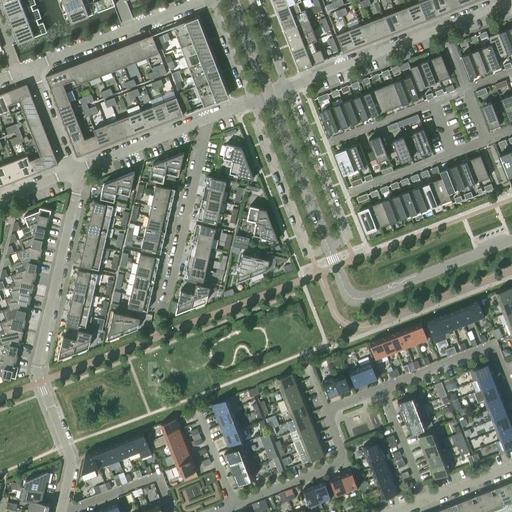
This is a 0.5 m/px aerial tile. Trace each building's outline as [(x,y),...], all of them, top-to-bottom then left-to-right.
[(2,0),(1,0),(7,14),(31,5),(29,0),(2,0)] [(70,0),(64,3),(68,12),(89,4),(87,0),(93,0),(94,2),(98,0),(70,0)] [(89,4),(68,12),(72,22),(93,14),(89,5),(95,3),(98,12),(114,6),(112,0),(98,0),(94,2),(89,4)] [(272,0),(277,10),(301,0),(272,0)] [(277,10),(281,20),(305,10),(301,0),(277,10)] [(431,0),(425,0),(419,3),(426,21),(427,20),(431,18),(432,18),(433,18),(434,17),(435,17),(436,17),(437,16),(438,16),(431,0)] [(445,0),(431,0),(438,16),(438,15),(443,14),(444,14),(444,13),(446,12),(447,13),(447,12),(449,11),(450,12),(445,0)] [(458,0),(445,0),(450,12),(450,11),(455,9),(456,9),(458,8),(459,8),(459,7),(461,7),(462,7),(458,0)] [(419,3),(407,7),(414,25),(415,25),(419,23),(420,23),(422,22),(423,22),(423,21),(425,20),(426,21),(419,3)] [(7,14),(12,28),(37,19),(31,5),(7,14)] [(407,7),(395,12),(402,30),(403,30),(403,29),(408,27),(409,28),(409,27),(411,26),(411,27),(412,26),(414,25),(407,7)] [(281,20),(284,30),(309,20),(305,10),(281,20)] [(395,12),(384,16),(391,34),(391,35),(391,34),(395,32),(396,33),(396,32),(399,31),(400,31),(400,30),(402,30),(395,12)] [(384,16),(372,21),(379,39),(380,38),(384,36),(385,37),(386,36),(387,35),(388,36),(388,35),(390,34),(391,34),(384,16)] [(173,27),(177,37),(199,28),(197,24),(197,23),(195,19),(196,19),(195,18),(173,27)] [(37,19),(12,28),(18,43),(42,34),(37,19)] [(284,30),(288,40),(313,30),(309,20),(284,30)] [(372,21),(360,26),(367,43),(367,44),(368,43),(372,41),(373,42),(373,41),(375,40),(376,40),(377,40),(378,39),(379,39),(372,21)] [(360,26),(348,30),(355,48),(356,48),(356,47),(360,46),(361,46),(361,45),(364,45),(365,44),(367,43),(360,26)] [(177,37),(181,47),(203,38),(201,34),(201,33),(200,33),(199,29),(199,28),(177,37)] [(499,32),(508,54),(507,53),(511,51),(511,36),(509,28),(509,29),(509,30),(500,33),(499,32)] [(292,49),(294,49),(317,40),(313,30),(288,40),(292,49)] [(355,48),(348,30),(336,35),(343,53),(344,53),(344,52),(349,50),(350,51),(350,50),(355,48)] [(488,37),(492,46),(492,45),(497,57),(498,57),(507,53),(507,55),(508,54),(499,32),(499,33),(499,34),(490,37),(489,36),(488,37)] [(141,40),(140,40),(147,58),(160,53),(159,51),(152,35),(152,36),(146,38),(146,37),(145,38),(144,39),(143,38),(142,39),(141,40)] [(181,47),(185,57),(207,48),(206,48),(205,44),(205,43),(204,42),(203,39),(203,38),(181,47)] [(129,44),(128,44),(135,62),(147,58),(140,40),(136,42),(135,42),(134,42),(132,43),(131,43),(131,44),(129,44)] [(296,59),(298,58),(321,50),(317,40),(294,49),(292,50),(296,59)] [(117,49),(124,67),(135,62),(128,44),(128,45),(124,46),(123,46),(123,47),(120,48),(120,47),(119,48),(117,49)] [(482,48),(490,70),(501,66),(498,57),(497,57),(492,45),(492,46),(483,49),(482,48)] [(185,57),(189,67),(211,58),(210,58),(209,53),(208,52),(207,49),(207,48),(185,57)] [(472,52),(480,74),(481,74),(480,73),(490,69),(490,70),(482,48),(481,48),(482,49),(472,53),(472,52)] [(105,53),(112,71),(124,67),(117,49),(116,49),(111,51),(110,52),(108,52),(107,53),(106,54),(105,53)] [(321,50),(298,58),(296,59),(300,70),(325,60),(321,50)] [(480,74),(472,52),(471,52),(472,53),(462,57),(462,56),(461,56),(470,78),(471,78),(470,77),(480,73),(480,74)] [(94,58),(93,58),(100,76),(112,71),(105,53),(104,54),(100,56),(100,55),(99,56),(94,58)] [(441,55),(431,59),(439,81),(450,77),(441,55)] [(82,63),(81,62),(88,80),(100,76),(93,58),(93,59),(88,60),(87,60),(87,61),(82,63)] [(189,67),(192,77),(215,68),(214,68),(212,63),(213,63),(212,62),(211,59),(211,58),(189,67)] [(431,59),(421,63),(429,85),(439,81),(431,59)] [(70,67),(74,80),(76,85),(88,80),(81,62),(81,63),(76,65),(75,65),(73,66),(72,67),(70,67)] [(421,63),(411,67),(420,89),(429,85),(421,63)] [(45,76),(50,88),(63,83),(63,84),(74,80),(70,67),(45,76)] [(192,77),(196,87),(219,78),(218,78),(216,73),(217,72),(216,72),(214,69),(215,68),(192,77)] [(414,74),(404,79),(412,101),(423,96),(414,74)] [(196,87),(200,97),(223,88),(222,88),(220,83),(220,82),(218,79),(219,78),(196,87)] [(404,79),(394,82),(402,105),(412,101),(404,79)] [(495,84),(497,89),(508,85),(506,80),(495,84)] [(394,82),(384,86),(392,108),(402,105),(394,82)] [(50,88),(57,107),(70,102),(63,84),(63,83),(50,88)] [(19,101),(31,95),(27,84),(3,93),(8,105),(19,101)] [(455,90),(455,89),(453,85),(445,88),(447,93),(455,90)] [(384,86),(373,90),(382,112),(392,108),(384,86)] [(223,88),(200,97),(204,107),(227,98),(226,98),(226,97),(224,93),(224,92),(223,92),(222,89),(223,88)] [(488,93),(486,88),(475,92),(477,97),(488,93)] [(373,90),(363,94),(372,116),(382,112),(373,90)] [(0,115),(10,111),(8,105),(3,93),(2,94),(0,94),(0,115)] [(317,97),(319,102),(330,98),(328,93),(317,97)] [(363,94),(353,98),(362,120),(372,116),(363,94)] [(511,94),(511,95),(502,99),(501,98),(509,120),(510,120),(510,119),(511,118),(511,94)] [(31,95),(19,101),(26,119),(39,115),(31,95)] [(181,97),(184,104),(189,101),(188,100),(192,99),(192,98),(189,97),(187,97),(186,95),(181,97)] [(89,103),(86,96),(80,99),(87,117),(93,114),(91,108),(89,108),(87,104),(89,103)] [(164,102),(171,120),(172,119),(177,117),(177,118),(178,117),(180,116),(181,116),(183,115),(184,115),(177,97),(164,102)] [(353,98),(343,102),(352,124),(362,120),(353,98)] [(65,126),(78,121),(70,102),(57,107),(65,126)] [(153,106),(160,124),(165,122),(166,122),(166,121),(171,120),(164,102),(153,106)] [(343,102),(333,106),(342,128),(352,124),(343,102)] [(499,124),(500,124),(496,112),(502,110),(499,102),(493,105),(492,102),(491,102),(491,103),(482,107),(481,106),(489,128),(490,128),(490,127),(499,123),(499,124)] [(141,111),(148,129),(148,128),(152,127),(153,127),(153,126),(159,124),(160,124),(153,106),(141,111)] [(342,128),(333,106),(319,112),(327,134),(342,128)] [(129,115),(136,134),(137,133),(141,131),(142,131),(144,130),(145,130),(145,129),(147,129),(148,129),(141,111),(129,115)] [(408,118),(410,124),(420,119),(418,114),(408,118)] [(46,133),(39,115),(26,119),(33,138),(46,133)] [(117,120),(124,138),(125,137),(129,136),(130,136),(130,135),(132,134),(133,135),(134,134),(135,133),(136,134),(129,115),(117,120)] [(106,124),(113,143),(113,142),(117,140),(118,141),(118,140),(121,139),(124,138),(117,120),(106,124)] [(72,145),(85,139),(84,138),(81,130),(78,121),(65,126),(72,145)] [(400,127),(398,122),(387,126),(389,131),(400,127)] [(17,123),(10,126),(13,133),(15,132),(14,131),(19,129),(17,123)] [(96,134),(101,147),(101,146),(106,145),(107,145),(107,144),(109,144),(110,144),(110,143),(112,142),(113,143),(106,124),(94,129),(96,134)] [(431,151),(432,150),(424,128),(423,129),(423,130),(414,133),(413,132),(413,133),(414,135),(407,138),(413,151),(419,149),(421,155),(422,154),(422,153),(431,150),(431,151)] [(224,133),(225,137),(237,132),(235,129),(224,133)] [(53,152),(46,133),(33,138),(40,156),(41,157),(53,152)] [(101,147),(96,134),(84,138),(85,139),(72,145),(77,157),(101,147)] [(377,161),(389,157),(380,135),(369,139),(373,151),(367,153),(370,161),(376,159),(377,161)] [(16,136),(14,137),(17,144),(24,142),(22,136),(17,138),(16,136)] [(411,159),(412,158),(404,136),(403,136),(403,138),(394,141),(393,140),(392,140),(394,143),(387,146),(390,153),(397,151),(401,163),(402,162),(401,161),(411,157),(411,159)] [(360,143),(349,147),(358,169),(368,165),(360,143)] [(223,158),(233,160),(233,159),(247,163),(241,147),(226,144),(223,158)] [(358,169),(349,147),(335,153),(344,175),(358,169)] [(511,155),(510,151),(510,152),(501,156),(500,155),(508,177),(509,177),(509,176),(511,174),(511,155)] [(40,156),(30,160),(27,155),(29,161),(34,173),(58,164),(53,152),(41,157),(40,156)] [(184,152),(168,158),(165,172),(165,173),(178,176),(184,152)] [(27,155),(15,160),(22,178),(23,177),(28,175),(28,176),(29,175),(33,173),(34,173),(29,161),(27,155)] [(470,159),(479,181),(479,180),(488,177),(489,178),(489,177),(481,155),(480,156),(480,157),(471,160),(470,159)] [(150,183),(156,184),(162,186),(163,182),(165,173),(165,172),(168,158),(153,164),(149,179),(151,179),(150,183)] [(233,159),(233,160),(230,173),(253,178),(247,163),(233,159)] [(460,163),(469,185),(468,184),(478,180),(478,181),(479,181),(470,159),(470,161),(461,164),(460,163)] [(15,160),(4,164),(11,182),(16,180),(17,180),(17,179),(22,178),(15,160)] [(450,167),(459,189),(458,188),(468,184),(468,185),(469,185),(460,163),(460,165),(451,168),(450,167)] [(4,164),(0,165),(0,186),(4,184),(5,185),(5,184),(7,183),(8,184),(8,183),(10,182),(11,183),(11,182),(4,164)] [(381,170),(383,175),(394,171),(392,166),(381,170)] [(440,171),(452,200),(452,199),(449,192),(458,188),(458,189),(459,189),(450,167),(450,168),(441,172),(440,171)] [(135,171),(119,177),(116,191),(116,192),(129,195),(135,171)] [(433,181),(432,181),(441,204),(442,203),(441,202),(451,199),(451,200),(452,200),(440,171),(439,171),(442,179),(433,183),(433,181)] [(207,176),(204,187),(224,191),(226,180),(214,177),(207,176)] [(101,201),(94,200),(113,205),(114,201),(116,192),(116,191),(119,177),(104,183),(100,198),(102,199),(102,202),(101,201)] [(351,182),(353,187),(363,183),(361,178),(351,182)] [(422,185),(431,208),(432,207),(431,206),(440,203),(441,204),(432,181),(432,182),(432,183),(423,186),(422,185)] [(156,184),(153,195),(173,200),(175,189),(174,188),(162,186),(156,184)] [(494,189),(494,188),(492,184),(484,187),(486,192),(494,189)] [(412,189),(421,211),(421,210),(430,206),(431,208),(422,185),(422,187),(413,190),(412,189)] [(204,187),(202,197),(221,202),(224,191),(204,187)] [(402,193),(411,215),(411,214),(420,210),(421,212),(421,211),(412,189),(412,191),(403,194),(402,193)] [(357,198),(359,203),(369,199),(367,193),(357,198)] [(392,197),(401,219),(401,218),(410,214),(411,216),(411,215),(402,193),(402,194),(393,198),(392,197)] [(153,195),(151,206),(170,210),(173,200),(153,195)] [(202,197),(200,208),(219,212),(221,202),(202,197)] [(382,201),(391,223),(391,222),(400,218),(401,220),(401,219),(392,197),(392,198),(382,202),(382,201)] [(94,200),(92,212),(111,216),(114,205),(113,205),(94,200)] [(372,205),(381,227),(381,226),(390,222),(390,223),(391,223),(382,201),(381,201),(382,202),(372,206),(372,205)] [(247,219),(256,221),(257,221),(271,224),(265,209),(250,205),(247,219)] [(381,227),(372,205),(371,205),(372,206),(362,210),(358,212),(366,231),(370,230),(380,226),(380,227),(381,227)] [(25,216),(29,225),(38,222),(47,224),(48,220),(49,220),(52,209),(41,206),(40,210),(25,216)] [(151,206),(149,216),(168,221),(170,210),(151,206)] [(219,212),(200,208),(197,219),(216,223),(219,212)] [(92,212),(89,222),(109,226),(112,227),(115,217),(111,216),(92,212)] [(149,216),(146,227),(165,231),(168,221),(149,216)] [(15,222),(13,231),(21,228),(19,221),(15,222)] [(257,221),(256,221),(253,234),(277,240),(271,224),(257,221)] [(23,227),(26,237),(35,234),(44,236),(44,235),(45,232),(47,232),(49,224),(47,224),(38,222),(29,225),(23,227)] [(89,222),(87,233),(106,237),(109,226),(89,222)] [(196,223),(193,234),(213,238),(216,227),(196,223)] [(146,227),(144,238),(163,242),(165,231),(146,227)] [(12,234),(10,243),(18,240),(16,233),(12,234)] [(87,233),(84,243),(104,247),(106,237),(87,233)] [(20,239),(24,248),(24,249),(32,246),(41,248),(41,247),(42,244),(44,244),(46,236),(44,235),(44,236),(35,234),(26,237),(20,239)] [(193,234),(191,244),(211,249),(213,238),(193,234)] [(235,234),(234,242),(248,245),(249,238),(235,234)] [(163,242),(144,238),(141,248),(160,253),(163,242)] [(84,243),(82,254),(101,258),(104,247),(84,243)] [(191,244),(189,255),(208,259),(211,249),(191,244)] [(9,246),(7,255),(15,252),(13,245),(9,246)] [(17,251),(21,260),(21,261),(29,257),(39,259),(39,255),(41,256),(43,248),(41,247),(41,248),(32,246),(24,249),(24,248),(17,251)] [(140,252),(138,263),(157,268),(160,257),(140,252)] [(249,277),(254,255),(243,252),(236,282),(249,277)] [(101,258),(82,254),(79,265),(99,269),(101,258)] [(189,255),(186,265),(206,270),(208,259),(189,255)] [(269,259),(254,255),(249,277),(267,270),(269,259)] [(6,258),(4,267),(12,264),(9,257),(6,258)] [(15,263),(18,272),(27,269),(36,271),(37,267),(39,268),(40,259),(39,259),(29,257),(21,261),(21,260),(15,263)] [(138,263),(135,274),(155,278),(157,268),(138,263)] [(293,271),(291,264),(283,267),(286,274),(293,271)] [(184,276),(185,277),(197,279),(203,281),(206,270),(186,265),(184,276)] [(3,270),(1,279),(9,276),(6,269),(3,270)] [(12,274),(15,284),(16,284),(24,281),(33,283),(34,279),(36,279),(38,271),(36,271),(27,269),(18,272),(12,274)] [(79,269),(76,280),(95,284),(98,273),(79,269)] [(135,274),(133,284),(152,289),(155,278),(135,274)] [(197,279),(196,283),(194,293),(191,307),(206,301),(210,286),(208,286),(209,282),(203,281),(197,279)] [(76,280),(74,290),(93,295),(95,284),(76,280)] [(9,286),(13,296),(21,293),(30,295),(30,294),(31,291),(33,291),(35,283),(33,283),(24,281),(16,284),(15,284),(9,286)] [(133,284),(130,295),(150,299),(152,289),(133,284)] [(511,287),(496,293),(500,304),(511,299),(511,287)] [(74,290),(71,301),(90,305),(93,295),(74,290)] [(194,293),(181,290),(175,313),(191,307),(194,293)] [(6,298),(10,307),(10,308),(19,304),(28,307),(28,306),(29,302),(30,303),(32,295),(30,294),(30,295),(21,293),(13,296),(6,298)] [(130,295),(128,306),(138,308),(147,311),(150,299),(130,295)] [(511,299),(500,304),(504,314),(511,310),(511,299)] [(478,300),(467,304),(474,321),(484,317),(478,300)] [(71,301),(69,311),(88,316),(90,305),(71,301)] [(4,310),(7,319),(7,320),(16,316),(25,318),(26,314),(28,315),(30,307),(28,306),(28,307),(19,304),(10,308),(10,307),(4,310)] [(467,304),(457,308),(464,325),(474,321),(467,304)] [(457,308),(447,312),(454,329),(464,325),(457,308)] [(69,311),(66,322),(67,323),(79,325),(85,327),(88,316),(69,311)] [(119,335),(124,313),(113,311),(107,340),(119,335)] [(447,312),(437,316),(446,339),(444,333),(454,329),(447,312)] [(140,317),(124,313),(119,335),(138,328),(140,317)] [(1,322),(5,331),(13,328),(22,330),(23,326),(25,326),(27,318),(25,318),(16,316),(7,320),(7,319),(1,322)] [(437,316),(427,320),(436,343),(446,339),(437,316)] [(421,323),(410,327),(417,344),(427,340),(421,323)] [(79,325),(78,329),(76,338),(77,338),(73,353),(89,347),(92,332),(90,331),(91,328),(85,327),(79,325)] [(410,327),(400,331),(407,348),(417,344),(410,327)] [(0,332),(0,337),(2,343),(11,340),(20,342),(20,338),(22,338),(24,330),(22,330),(13,328),(5,331),(0,332)] [(400,331),(390,334),(397,352),(407,348),(400,331)] [(390,334),(380,338),(387,355),(397,352),(390,334)] [(77,338),(76,338),(63,335),(58,359),(73,353),(77,338)] [(387,355),(380,338),(370,342),(376,360),(387,355)] [(0,343),(0,354),(8,352),(17,354),(17,353),(18,350),(20,350),(21,342),(20,342),(11,340),(2,343),(0,343)] [(0,365),(5,363),(14,365),(15,361),(17,362),(19,354),(17,353),(17,354),(8,352),(0,354),(0,365)] [(371,362),(360,366),(367,383),(377,379),(371,362)] [(473,369),(477,379),(494,373),(490,362),(473,369)] [(14,365),(5,363),(0,365),(0,376),(3,376),(12,378),(12,377),(11,377),(12,373),(14,374),(16,366),(14,365)] [(393,370),(392,370),(395,377),(399,375),(395,363),(391,365),(393,370)] [(367,383),(360,366),(350,370),(356,387),(367,383)] [(276,379),(281,389),(298,383),(293,372),(276,379)] [(344,373),(333,377),(340,394),(350,390),(344,373)] [(472,381),(476,391),(481,390),(498,383),(494,373),(477,379),(472,381)] [(340,394),(333,377),(323,381),(329,398),(340,394)] [(435,384),(441,397),(447,395),(442,381),(435,384)] [(457,387),(455,381),(446,385),(448,391),(457,387)] [(281,389),(284,400),(301,393),(298,383),(281,389)] [(498,383),(481,390),(485,400),(502,393),(498,383)] [(450,395),(452,401),(458,398),(455,392),(450,395)] [(284,400),(288,410),(305,403),(301,393),(284,400)] [(485,400),(489,410),(506,403),(502,393),(485,400)] [(212,404),(216,415),(239,406),(235,395),(212,404)] [(447,396),(447,395),(441,397),(441,398),(444,404),(449,402),(447,396)] [(398,402),(402,413),(419,406),(415,396),(398,402)] [(288,410),(292,420),(309,413),(305,403),(288,410)] [(489,410),(493,420),(510,413),(506,403),(489,410)] [(216,415),(220,425),(237,418),(233,409),(239,406),(216,415)] [(402,413),(406,423),(423,416),(419,406),(402,413)] [(286,422),(290,432),(313,423),(309,413),(286,422)] [(493,420),(497,430),(511,423),(511,418),(510,413),(493,420)] [(423,416),(406,423),(410,433),(427,427),(423,416)] [(160,424),(164,435),(181,428),(177,418),(160,424)] [(220,425),(224,435),(247,426),(247,425),(240,428),(237,418),(220,425)] [(290,432),(294,442),(317,433),(313,423),(290,432)] [(511,423),(497,430),(501,440),(511,435),(511,423)] [(247,426),(224,435),(228,445),(251,436),(247,426)] [(164,435),(168,445),(185,438),(181,428),(164,435)] [(418,437),(422,447),(439,441),(435,430),(418,437)] [(143,431),(132,435),(139,452),(142,459),(152,454),(143,431)] [(193,435),(196,445),(203,442),(199,433),(193,435)] [(294,442),(298,452),(321,443),(317,433),(294,442)] [(387,437),(389,443),(395,440),(393,434),(387,437)] [(132,435),(122,439),(129,456),(139,452),(132,435)] [(501,440),(496,442),(500,452),(511,447),(511,435),(501,440)] [(168,445),(172,455),(189,448),(185,438),(168,445)] [(122,439),(112,443),(119,460),(129,456),(122,439)] [(265,449),(274,446),(271,440),(263,443),(265,449)] [(362,447),(366,458),(383,451),(379,440),(362,447)] [(422,447),(426,458),(443,451),(439,441),(422,447)] [(112,443),(102,447),(109,464),(119,460),(112,443)] [(321,443),(298,452),(302,463),(325,453),(321,443)] [(224,453),(228,464),(252,455),(248,444),(224,453)] [(278,456),(274,446),(265,449),(269,460),(273,458),(278,456)] [(102,447),(92,451),(99,468),(109,464),(102,447)] [(172,455),(176,465),(193,458),(189,448),(172,455)] [(99,468),(92,451),(86,453),(81,475),(99,468)] [(366,458),(370,468),(387,461),(383,451),(366,458)] [(426,458),(430,468),(447,461),(443,451),(426,458)] [(472,455),(474,462),(480,460),(477,453),(472,455)] [(228,464),(232,474),(249,467),(246,458),(252,455),(228,464)] [(278,472),(283,470),(280,463),(278,456),(273,458),(278,472)] [(198,476),(195,469),(197,469),(193,458),(176,465),(180,475),(182,475),(184,481),(198,476)] [(202,460),(204,466),(211,463),(209,458),(202,460)] [(370,468),(374,478),(391,471),(387,461),(370,468)] [(447,461),(430,468),(434,478),(451,471),(447,461)] [(249,467),(232,474),(236,484),(253,478),(249,467)] [(27,478),(25,487),(43,491),(48,471),(48,470),(27,478)] [(351,471),(341,475),(347,492),(358,488),(351,471)] [(374,478),(378,488),(395,481),(391,471),(374,478)] [(202,504),(220,501),(217,484),(210,485),(209,475),(204,475),(205,483),(207,483),(208,491),(200,492),(200,490),(189,491),(189,497),(180,498),(182,511),(202,508),(202,504)] [(347,492),(341,475),(330,479),(337,496),(347,492)] [(324,481),(314,485),(320,502),(331,498),(324,481)] [(395,481),(378,488),(382,498),(399,491),(395,481)] [(511,484),(511,482),(496,488),(497,490),(492,492),(491,489),(476,495),(477,498),(473,499),(472,497),(457,503),(458,505),(454,507),(453,504),(438,510),(438,511),(433,511),(481,511),(511,500),(511,484)] [(94,487),(96,494),(102,492),(99,485),(94,487)] [(320,502),(314,485),(303,489),(310,506),(320,502)] [(22,497),(32,500),(32,499),(41,501),(43,491),(25,487),(22,497)] [(287,496),(289,500),(296,498),(294,493),(293,494),(291,489),(285,491),(287,496)] [(32,500),(30,509),(42,511),(48,511),(51,503),(41,501),(32,499),(32,500)] [(120,511),(117,503),(107,507),(108,511),(120,511)]
